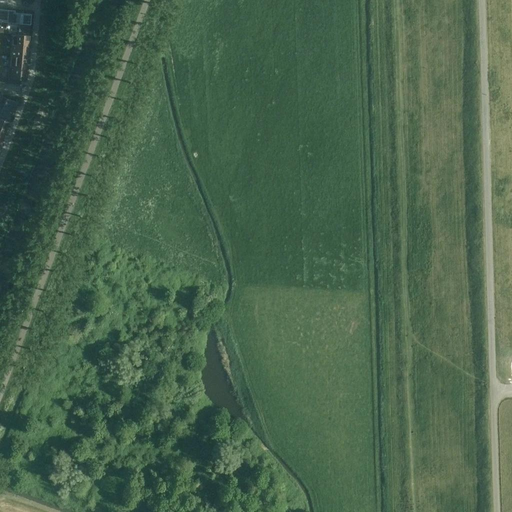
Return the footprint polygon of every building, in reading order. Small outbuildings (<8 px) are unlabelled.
[(0,22),(8,23),(8,10),(2,10),(2,12),(0,11),(0,22)] [(12,34),(29,36),(31,14),(15,13),(15,11),(8,10),(8,23),(19,24),(18,35),(12,34)] [(28,47),(29,36),(12,34),(11,45),(28,47)] [(27,58),(28,47),(11,45),(10,56),(27,58)] [(26,68),(27,58),(10,56),(9,67),(26,68)] [(26,68),(9,67),(8,78),(8,84),(20,85),(21,79),(25,80),(26,68)] [(0,119),(9,123),(16,102),(1,97),(2,95),(0,94),(0,107),(3,109),(0,115),(0,119)] [(0,131),(5,133),(9,123),(0,119),(0,131)]
